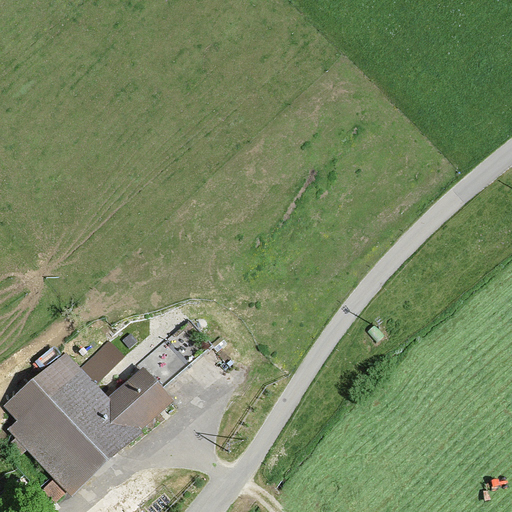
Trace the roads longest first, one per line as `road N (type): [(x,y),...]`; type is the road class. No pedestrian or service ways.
road 1 (unclassified): [(511,153),(372,283),(208,511)]
road 2 (track): [(229,486),(208,461),(162,457),(81,511)]
